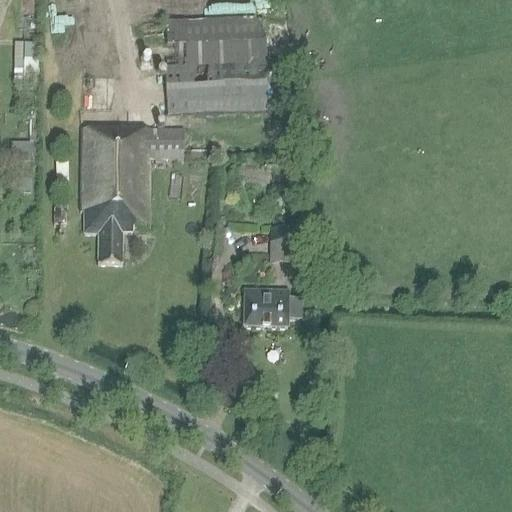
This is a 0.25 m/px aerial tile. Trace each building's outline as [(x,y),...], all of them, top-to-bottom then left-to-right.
[(266,114),(264,20),(165,23),(166,117),(266,114)] [(22,84),(37,84),(38,46),(23,45),(22,84)] [(149,162),(184,163),(184,134),(80,133),(79,214),(83,214),(83,237),(98,237),(98,268),(122,269),(123,237),(133,237),(133,232),(148,232),(149,162)] [(32,161),(31,145),(14,145),(14,162),(32,161)] [(68,226),(68,209),(53,209),(54,226),(68,226)] [(303,232),(269,232),(268,268),(302,269),(303,232)] [(302,302),(288,302),(288,295),(244,294),(243,331),(287,332),(287,322),(302,323),(302,302)]
